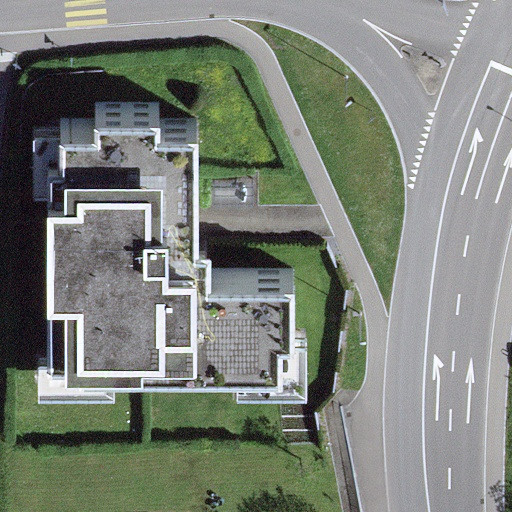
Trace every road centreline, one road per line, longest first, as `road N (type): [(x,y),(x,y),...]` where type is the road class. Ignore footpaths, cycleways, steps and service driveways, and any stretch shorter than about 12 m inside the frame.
road 1 (secondary): [(436,511),(440,354),(458,224)]
road 2 (secondary): [(342,1),(392,80),(458,224)]
road 3 (secondary): [(458,224),(511,62)]
road 4 (secondary): [(342,1),(511,22)]
